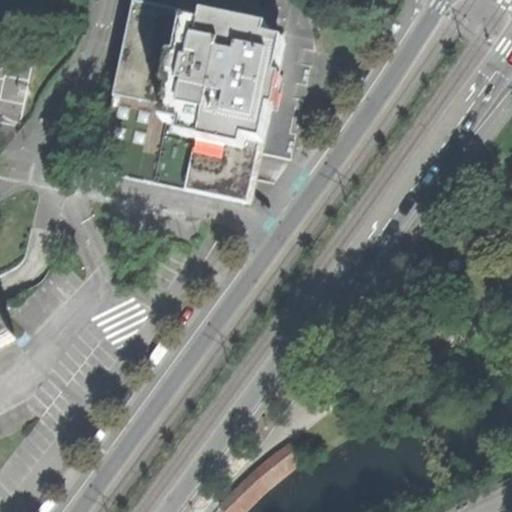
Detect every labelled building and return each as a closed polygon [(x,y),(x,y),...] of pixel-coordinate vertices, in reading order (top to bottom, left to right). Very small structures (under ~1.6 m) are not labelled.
[(71,0),(68,31),(88,33),(91,0),(71,0)] [(105,155),(101,173),(251,204),(258,171),(273,98),(281,59),(267,56),(273,31),(136,3),(105,155)] [(50,10),(49,28),(59,29),(60,11),(50,10)] [(81,168),(101,173),(105,155),(85,150),(81,168)] [(0,351),(20,341),(0,302),(0,351)] [(250,475),(218,507),(223,511),(247,511),(268,492),(304,464),(290,444),(250,475)]
